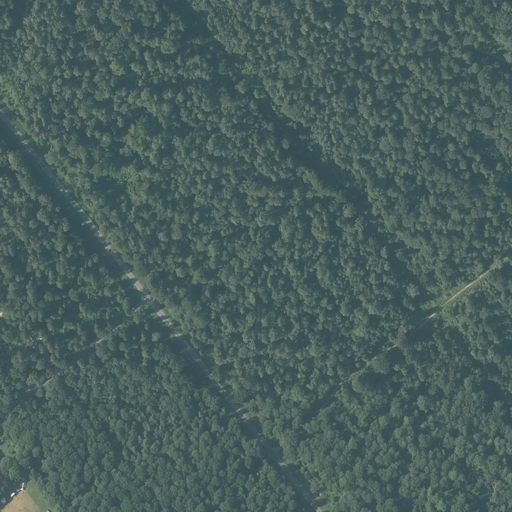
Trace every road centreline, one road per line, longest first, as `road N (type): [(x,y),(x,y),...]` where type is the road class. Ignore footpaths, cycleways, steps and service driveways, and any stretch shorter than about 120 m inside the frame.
road 1 (track): [(511,413),(347,191),(258,97),(184,0)]
road 2 (tertiary): [(318,511),(0,112)]
road 3 (track): [(511,252),(352,372),(299,431),(196,511)]
road 4 (track): [(242,76),(313,54),(415,52),(448,39)]
road 5 (track): [(247,84),(84,218)]
road 6 (track): [(320,0),(511,63)]
road 7 (track): [(163,511),(59,369)]
